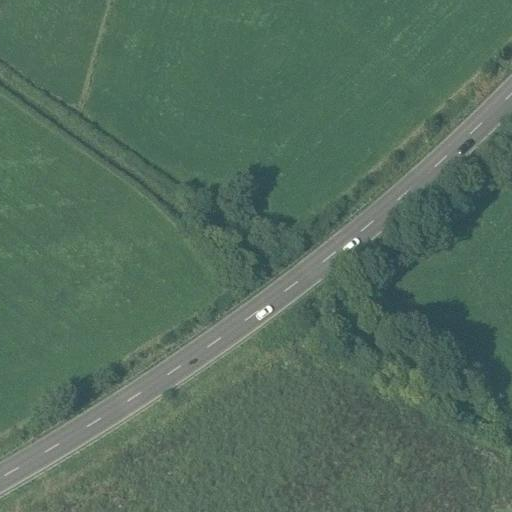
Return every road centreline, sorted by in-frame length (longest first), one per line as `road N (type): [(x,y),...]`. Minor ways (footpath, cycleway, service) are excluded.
road 1 (secondary): [(511,93),(229,330),(0,478)]
road 2 (track): [(287,283),(0,80)]
